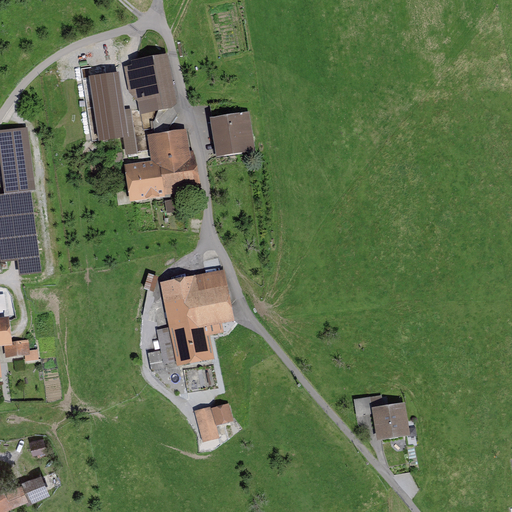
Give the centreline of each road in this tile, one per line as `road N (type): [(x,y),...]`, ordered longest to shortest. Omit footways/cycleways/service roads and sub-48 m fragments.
road 1 (unclassified): [(415,511),(246,308),(208,219),(172,47),(157,18)]
road 2 (residential): [(157,18),(55,56),(0,117)]
